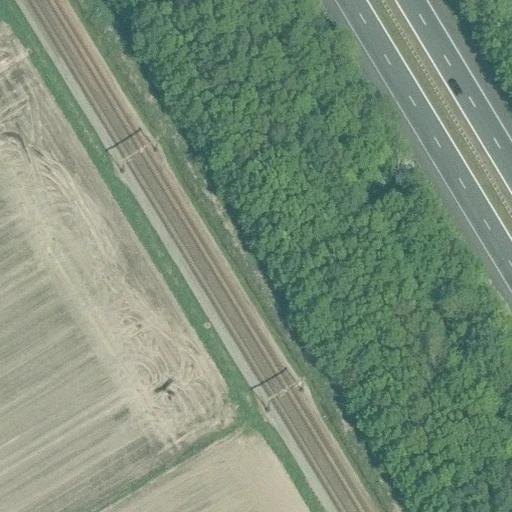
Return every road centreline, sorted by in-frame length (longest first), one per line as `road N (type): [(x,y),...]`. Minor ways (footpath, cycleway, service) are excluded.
road 1 (track): [(511,442),(247,0)]
road 2 (motorway): [(340,0),(511,283)]
road 3 (motorway): [(511,187),(398,0)]
